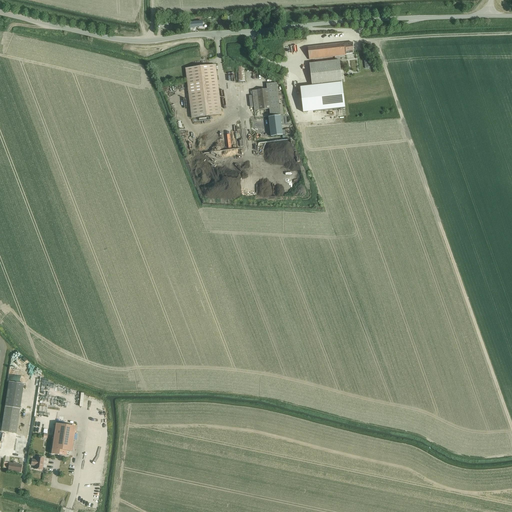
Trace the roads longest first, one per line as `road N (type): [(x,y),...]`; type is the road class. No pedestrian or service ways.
road 1 (unclassified): [(0,11),(128,41),(511,17)]
road 2 (track): [(511,428),(376,41),(350,31)]
road 3 (unknown): [(217,35),(222,83),(241,107),(248,158),(272,176)]
